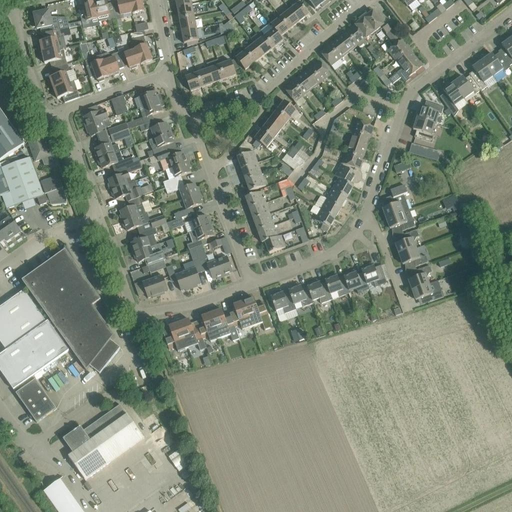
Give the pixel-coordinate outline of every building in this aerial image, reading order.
[(89,4),(83,6),(84,10),(79,11),(83,27),(90,25),(91,28),(100,26),(100,23),(99,19),(95,4),(94,0),(91,0),(88,1),(89,4)] [(100,0),(94,0),(95,4),(99,19),(100,23),(109,21),(109,22),(117,21),(113,5),(113,4),(108,5),(107,1),(101,2),(100,0)] [(118,4),(113,5),(117,21),(124,19),(124,15),(133,13),(133,15),(129,0),(124,0),(118,1),(118,4)] [(141,0),(129,0),(133,15),(145,12),(141,0)] [(176,0),(178,8),(192,6),(191,0),(176,0)] [(327,5),(323,0),(307,0),(315,10),(321,6),(323,8),(327,5)] [(451,0),(446,4),(450,8),(455,4),(451,0)] [(300,3),(290,10),(300,22),(309,15),(300,3)] [(446,4),(437,11),(441,15),(450,8),(446,4)] [(178,8),(180,20),(195,18),(192,6),(178,8)] [(251,7),(243,12),(246,16),(254,10),(251,7)] [(290,10),(281,18),(290,30),(300,22),(290,10)] [(43,29),(44,34),(60,31),(70,29),(68,18),(51,18),(50,11),(34,14),(35,17),(32,18),(34,28),(37,27),(37,30),(43,29)] [(437,11),(430,17),(433,21),(441,15),(437,11)] [(243,12),(236,18),(242,26),(246,22),(243,19),(246,16),(243,12)] [(373,12),(356,26),(366,39),(384,26),(373,12)] [(180,20),(182,32),(197,29),(195,18),(180,20)] [(271,26),(274,29),(281,37),(290,30),(281,18),(271,26)] [(229,23),(224,27),(229,32),(233,29),(229,23)] [(137,33),(145,32),(146,31),(149,31),(147,24),(138,26),(136,26),(137,33)] [(356,26),(347,32),(358,46),(366,39),(356,26)] [(72,36),(70,29),(60,31),(44,34),(45,41),(40,42),(41,46),(39,46),(40,54),(43,53),(60,49),(60,50),(64,49),(63,47),(66,47),(64,38),(72,36)] [(197,29),(182,32),(185,44),(187,44),(198,42),(199,41),(197,29)] [(233,29),(229,32),(233,38),(238,34),(233,29)] [(274,29),(265,37),(274,48),(284,41),(281,37),(274,29)] [(141,65),(153,61),(144,38),(146,37),(145,32),(137,33),(130,35),(136,51),(141,65)] [(347,32),(338,39),(349,53),(358,46),(347,32)] [(395,33),(389,37),(396,46),(401,41),(395,33)] [(504,48),(499,52),(510,67),(511,65),(511,38),(510,36),(506,38),(508,41),(502,46),(504,48)] [(265,37),(255,44),(265,56),(274,48),(265,37)] [(338,39),(329,46),(340,60),(349,53),(338,39)] [(396,46),(388,51),(395,60),(409,50),(402,41),(401,41),(396,46)] [(255,44),(246,52),(255,63),(265,56),(255,44)] [(329,46),(321,53),(331,67),(340,60),(329,46)] [(367,49),(376,60),(380,57),(371,46),(367,49)] [(50,63),(53,70),(68,65),(66,59),(64,49),(60,50),(60,49),(43,53),(45,64),(50,63)] [(126,50),(119,53),(124,68),(129,66),(130,69),(141,65),(136,51),(127,54),(126,50)] [(395,60),(402,69),(416,58),(409,50),(395,60)] [(255,63),(246,52),(236,59),(246,71),(255,63)] [(485,56),(481,59),(494,77),(503,70),(505,73),(511,68),(510,67),(499,52),(499,53),(494,57),(492,54),(486,59),(485,56)] [(108,54),(101,56),(109,76),(113,75),(115,76),(119,75),(119,73),(120,72),(119,70),(124,68),(119,53),(112,56),(108,54)] [(104,79),(109,77),(101,56),(85,62),(87,67),(86,67),(90,79),(96,77),(98,81),(99,83),(105,81),(104,79)] [(416,58),(402,69),(397,73),(401,78),(406,83),(411,80),(409,78),(423,67),(416,58)] [(475,71),(470,75),(481,92),(487,87),(485,84),(494,77),(481,59),(477,61),(479,64),(473,68),(475,71)] [(232,62),(220,66),(225,80),(237,76),(235,71),(232,62)] [(320,62),(311,69),(322,82),(331,76),(320,62)] [(50,78),(54,89),(70,83),(67,73),(70,71),(68,65),(53,70),(55,76),(50,78)] [(220,66),(209,70),(214,84),(225,80),(220,66)] [(311,69),(302,75),(313,89),(322,82),(311,69)] [(209,70),(197,74),(202,88),(214,84),(209,70)] [(377,75),(384,83),(388,80),(381,71),(377,75)] [(401,78),(397,73),(389,80),(393,85),(401,78)] [(202,88),(197,74),(186,78),(191,92),(202,88)] [(302,75),(293,82),(304,96),(313,89),(302,75)] [(455,78),(451,81),(465,100),(474,93),(475,95),(481,91),(481,92),(470,75),(469,75),(470,76),(465,80),(463,77),(457,81),(455,78)] [(70,83),(54,89),(58,100),(63,98),(65,104),(80,98),(74,81),(70,83)] [(440,98),(454,117),(459,111),(455,106),(465,100),(451,81),(448,84),(450,87),(444,91),(446,94),(440,98)] [(304,96),(293,82),(284,89),(295,103),(304,96)] [(140,97),(144,108),(163,101),(160,94),(157,96),(155,92),(140,97)] [(123,96),(117,99),(123,115),(129,113),(123,96)] [(117,99),(112,101),(118,117),(123,115),(117,99)] [(163,101),(144,108),(140,109),(143,119),(147,117),(147,118),(150,117),(162,112),(161,108),(165,107),(163,101)] [(285,102),(277,111),(289,120),(297,111),(285,102)] [(416,113),(414,118),(436,125),(439,114),(442,115),(444,108),(426,102),(424,109),(421,108),(419,115),(416,113)] [(84,122),(86,128),(109,120),(106,110),(99,112),(98,108),(93,109),(92,108),(84,111),(86,117),(84,118),(86,122),(84,122)] [(0,162),(25,145),(0,109),(0,162)] [(277,111),(270,121),(282,130),(289,120),(277,111)] [(377,118),(361,112),(358,122),(374,128),(377,118)] [(143,119),(127,124),(129,131),(140,127),(145,125),(153,122),(150,117),(147,118),(147,117),(143,119)] [(436,125),(414,118),(413,122),(416,124),(414,130),(417,131),(415,138),(432,144),(435,137),(432,136),(436,125)] [(112,127),(109,120),(86,128),(89,135),(90,134),(91,138),(98,136),(100,141),(109,138),(105,129),(112,127)] [(270,121),(262,130),(274,139),(282,130),(270,121)] [(155,139),(172,133),(169,127),(168,127),(167,124),(155,128),(153,122),(145,125),(140,127),(142,133),(152,129),(155,139)] [(358,122),(354,133),(370,138),(374,128),(358,122)] [(127,124),(108,130),(111,137),(129,131),(127,124)] [(333,126),(330,136),(335,138),(339,128),(333,126)] [(257,141),(261,145),(267,149),(274,139),(262,130),(255,140),(257,141)] [(309,130),(306,134),(311,137),(315,141),(320,134),(316,130),(314,133),(309,130)] [(129,131),(111,137),(113,144),(132,137),(129,131)] [(150,159),(157,157),(160,155),(164,154),(162,148),(174,144),(172,140),(174,139),(172,133),(155,139),(150,141),(153,151),(148,153),(150,159)] [(354,133),(350,143),(367,149),(370,138),(354,133)] [(28,143),(36,163),(52,158),(43,134),(28,143)] [(330,136),(326,147),(331,149),(335,138),(330,136)] [(118,145),(112,147),(109,138),(100,141),(102,147),(96,149),(97,153),(96,154),(98,160),(120,152),(118,145)] [(257,141),(253,145),(258,149),(261,145),(257,141)] [(484,148),(489,151),(493,145),(488,142),(484,148)] [(304,147),(299,143),(291,153),(296,157),(304,147)] [(350,143),(347,154),(363,159),(367,149),(350,143)] [(441,152),(412,144),(409,154),(438,162),(441,152)] [(120,152),(98,160),(100,166),(101,166),(103,169),(116,165),(118,170),(120,169),(134,164),(132,158),(124,161),(120,152)] [(160,155),(157,157),(159,162),(160,162),(164,172),(165,171),(172,169),(189,163),(186,156),(185,157),(184,153),(171,158),(169,152),(164,154),(160,155)] [(238,158),(242,169),(258,163),(253,152),(238,158)] [(363,159),(347,154),(343,164),(360,170),(363,159)] [(2,169),(0,163),(0,179),(5,177),(11,193),(3,196),(7,210),(37,199),(40,206),(47,204),(46,203),(50,201),(50,203),(51,202),(51,205),(66,204),(66,197),(59,177),(39,184),(30,158),(2,169)] [(320,160),(316,165),(321,168),(325,163),(320,160)] [(110,184),(109,185),(111,191),(128,185),(132,183),(129,174),(142,169),(140,162),(134,164),(120,169),(122,175),(109,180),(110,184)] [(393,167),(395,175),(410,170),(407,162),(393,167)] [(168,188),(181,183),(180,184),(178,178),(191,173),(190,169),(191,169),(189,163),(172,169),(165,171),(169,181),(163,183),(166,189),(168,188)] [(242,169),(246,181),(262,175),(258,163),(242,169)] [(316,165),(312,170),(317,173),(321,168),(316,165)] [(281,171),(289,177),(293,172),(285,166),(281,171)] [(336,177),(339,179),(350,185),(356,174),(342,166),(336,177)] [(262,175),(246,181),(250,192),(266,186),(262,175)] [(310,183),(305,179),(301,184),(306,187),(310,183)] [(339,179),(333,189),(348,198),(354,187),(350,185),(339,179)] [(292,188),(287,180),(278,184),(281,192),(283,191),(292,188)] [(168,188),(166,189),(168,195),(180,190),(184,200),(200,194),(198,188),(196,189),(195,185),(183,189),(181,183),(168,188)] [(301,184),(298,188),(303,192),(306,187),(301,184)] [(128,185),(111,191),(113,197),(115,196),(116,200),(128,196),(130,202),(143,197),(140,188),(130,192),(128,185)] [(391,191),(394,199),(391,200),(393,206),(383,209),(384,214),(386,220),(404,213),(410,211),(404,195),(408,194),(405,186),(391,191)] [(292,188),(283,191),(285,197),(288,196),(294,194),(292,188)] [(333,189),(327,200),(342,208),(348,198),(333,189)] [(246,198),(250,210),(266,204),(262,192),(246,198)] [(200,194),(184,200),(187,210),(174,215),(176,221),(182,219),(193,215),(191,209),(202,205),(201,201),(202,200),(200,194)] [(122,216),(120,216),(123,222),(139,216),(146,214),(142,204),(145,203),(143,197),(130,202),(132,207),(120,212),(122,216)] [(449,200),(454,214),(462,211),(456,197),(449,200)] [(327,200),(321,210),(336,218),(342,208),(327,200)] [(250,210),(254,221),(270,215),(266,204),(250,210)] [(336,218),(321,210),(315,221),(323,225),(321,229),(327,233),(336,218)] [(404,213),(386,220),(389,226),(391,229),(400,226),(402,232),(416,227),(410,211),(404,213)] [(254,221),(258,232),(274,226),(270,215),(254,221)] [(0,222),(0,243),(6,239),(7,241),(21,232),(10,216),(0,222)] [(126,228),(128,232),(139,228),(143,226),(139,216),(123,222),(125,229),(126,228)] [(143,226),(139,228),(142,234),(155,229),(167,224),(164,216),(150,221),(151,223),(143,226)] [(192,222),(195,232),(212,226),(209,220),(208,220),(207,216),(192,222)] [(182,219),(176,221),(167,224),(170,231),(185,226),(182,219)] [(437,223),(439,229),(446,227),(443,220),(437,223)] [(195,232),(190,233),(194,243),(188,245),(190,252),(195,250),(203,247),(201,241),(214,236),(212,232),(214,232),(212,226),(195,232)] [(263,244),(265,243),(278,237),(274,226),(258,232),(263,244)] [(132,248),(134,254),(151,248),(157,245),(154,236),(157,235),(155,229),(142,234),(143,239),(132,243),(133,247),(132,248)] [(397,249),(399,255),(417,249),(415,243),(417,238),(419,237),(417,231),(404,236),(406,241),(396,245),(397,249)] [(278,237),(265,243),(270,254),(285,248),(281,236),(278,237)] [(227,238),(221,240),(224,246),(223,246),(225,254),(228,255),(233,253),(227,238)] [(211,244),(213,250),(223,246),(224,246),(221,240),(211,244)] [(138,260),(139,264),(151,259),(153,265),(162,262),(162,261),(166,260),(164,255),(161,256),(157,245),(151,248),(134,254),(136,260),(138,260)] [(208,259),(203,247),(195,250),(200,262),(208,259)] [(417,249),(399,255),(401,261),(404,265),(413,262),(415,268),(429,263),(426,256),(424,257),(419,255),(417,249)] [(195,250),(190,252),(194,264),(200,262),(195,250)] [(31,276),(23,282),(87,371),(90,367),(100,375),(121,349),(113,343),(111,341),(115,336),(93,306),(101,300),(66,251),(31,276)] [(228,257),(217,261),(224,278),(230,275),(229,274),(233,273),(228,257)] [(451,265),(449,259),(438,263),(440,269),(451,265)] [(159,264),(157,264),(160,270),(166,268),(165,264),(164,261),(164,262),(159,264)] [(224,278),(217,261),(207,265),(213,280),(217,278),(217,280),(224,278)] [(196,269),(197,272),(203,270),(200,262),(194,264),(194,262),(190,263),(192,270),(196,269)] [(192,289),(186,272),(176,276),(172,266),(166,268),(171,282),(177,279),(181,291),(185,290),(186,291),(192,289)] [(361,268),(363,273),(367,285),(368,285),(374,282),(376,288),(387,284),(381,266),(375,268),(375,267),(370,269),(369,266),(361,268)] [(410,285),(412,291),(430,285),(427,279),(430,274),(432,273),(430,266),(426,268),(416,271),(419,277),(409,281),(410,285)] [(196,269),(186,272),(192,289),(198,287),(198,285),(202,284),(196,269)] [(343,275),(344,277),(349,292),(350,291),(356,289),(358,294),(370,290),(368,285),(367,285),(363,273),(357,275),(357,273),(352,275),(351,272),(343,275)] [(163,276),(153,280),(159,296),(165,294),(165,293),(169,291),(163,276)] [(324,278),(326,283),(330,295),(331,295),(333,300),(351,294),(350,291),(349,292),(344,277),(339,278),(338,277),(333,279),(332,276),(324,278)] [(159,296),(153,280),(143,283),(148,299),(152,297),(153,299),(159,296)] [(307,285),(307,287),(313,302),(313,301),(320,299),(322,305),(333,300),(331,295),(330,295),(326,283),(321,285),(320,283),(316,285),(314,282),(307,285)] [(430,285),(412,291),(414,297),(417,301),(426,298),(428,303),(444,298),(442,291),(437,293),(432,291),(430,285)] [(463,289),(465,294),(474,290),(472,285),(463,289)] [(288,288),(290,293),(294,305),(301,302),(303,308),(314,304),(313,301),(313,302),(307,287),(302,288),(301,287),(297,289),(296,286),(288,288)] [(0,355),(0,358),(48,325),(24,291),(0,308),(0,341),(7,351),(0,355)] [(294,305),(290,293),(284,295),(284,293),(279,295),(278,292),(270,295),(278,317),(296,310),(294,305)] [(254,298),(244,302),(253,327),(263,324),(265,330),(273,328),(264,303),(257,305),(254,298)] [(235,310),(229,312),(230,315),(235,328),(241,326),(243,331),(253,327),(244,302),(234,306),(235,310)] [(222,310),(212,314),(221,339),(231,335),(234,341),(239,339),(235,328),(230,315),(225,317),(222,310)] [(203,320),(197,322),(203,340),(209,337),(211,343),(221,339),(212,314),(202,317),(203,320)] [(182,319),(178,320),(189,349),(199,345),(201,351),(207,349),(203,340),(197,322),(191,324),(190,320),(187,321),(186,320),(187,319),(182,319)] [(170,331),(163,333),(169,350),(177,347),(178,352),(189,349),(178,320),(174,322),(171,325),(172,325),(172,326),(169,327),(170,331)] [(48,325),(0,358),(0,370),(14,390),(68,352),(48,325)] [(314,330),(318,338),(324,335),(320,328),(314,330)] [(301,330),(292,334),(296,343),(305,339),(301,330)] [(16,394),(27,409),(46,395),(36,380),(16,394)] [(46,395),(27,409),(37,423),(57,409),(46,395)] [(69,457),(86,481),(145,439),(139,430),(127,415),(120,405),(84,431),(81,427),(64,440),(74,454),(69,457)] [(180,449),(169,458),(179,472),(191,463),(180,449)] [(57,511),(82,511),(60,478),(42,489),(57,511)] [(167,511),(171,511),(189,502),(184,492),(163,503),(167,511)]
